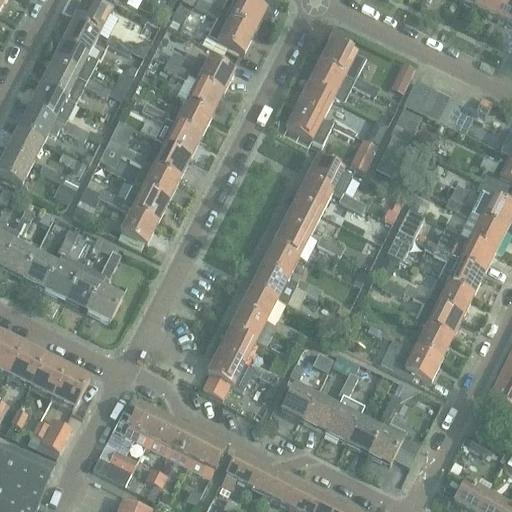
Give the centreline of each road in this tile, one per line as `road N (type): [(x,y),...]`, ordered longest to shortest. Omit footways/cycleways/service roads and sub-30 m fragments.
road 1 (residential): [(124,376),(316,0)]
road 2 (residential): [(124,376),(393,511)]
road 3 (residential): [(409,511),(511,311)]
road 4 (residential): [(316,0),(511,94)]
road 5 (residential): [(60,509),(124,376)]
road 6 (residential): [(0,314),(124,376)]
